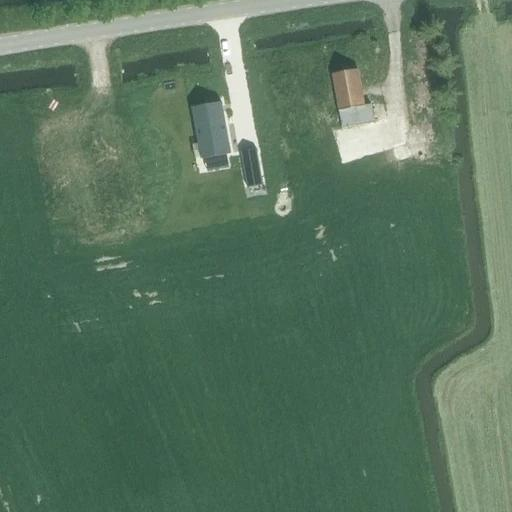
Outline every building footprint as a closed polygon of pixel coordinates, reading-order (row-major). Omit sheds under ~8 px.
[(346,95),(338,97),(344,127),(375,122),(388,120),(397,118),(391,88),(377,90),(374,73),(343,78),(346,95)] [(222,103),(193,108),(203,159),(231,153),(222,103)] [(92,112),(52,119),(56,141),(66,139),(69,155),(59,156),(64,184),(126,173),(119,133),(96,137),(92,112)] [(256,156),(241,160),(253,206),(268,202),(256,156)] [(403,353),(407,338),(397,335),(392,350),(403,353)]
